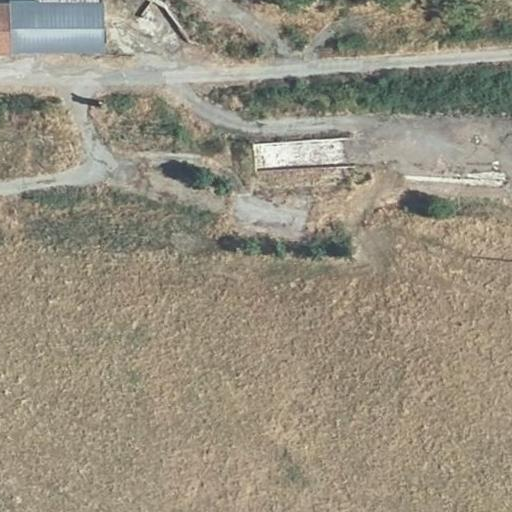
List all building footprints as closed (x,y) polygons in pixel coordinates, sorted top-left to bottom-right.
[(0,0),(0,50),(98,48),(97,0),(0,0)] [(60,163),(65,139),(45,135),(40,159),(60,163)] [(24,167),(31,143),(16,138),(8,162),(24,167)] [(345,138),(253,143),(255,188),(347,183),(345,138)] [(146,205),(225,218),(231,183),(152,169),(146,205)] [(342,247),(349,234),(324,221),(317,234),(342,247)]
